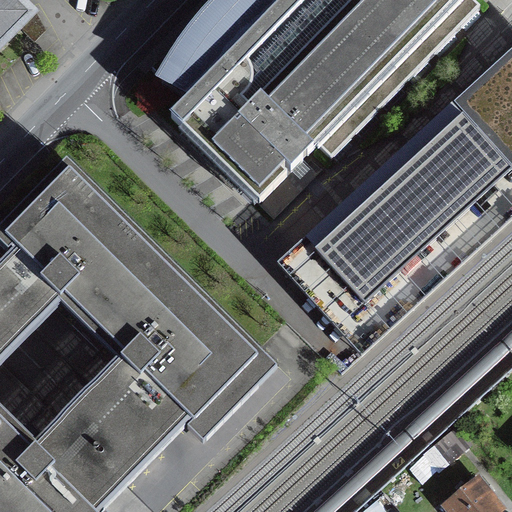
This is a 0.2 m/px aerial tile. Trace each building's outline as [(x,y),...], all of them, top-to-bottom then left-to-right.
[(0,0),(0,46),(31,15),(14,0),(0,0)] [(235,0),(233,3),(216,19),(202,36),(188,54),(177,71),(203,86),(171,118),(273,219),(480,9),(470,0),(235,0)] [(494,154),(499,150),(511,163),(511,57),(459,105),(470,117),(480,129),(476,133),(494,154)] [(470,117),(326,246),(285,284),(336,340),(356,323),(363,331),(382,313),(375,305),(377,303),(511,181),(511,163),(499,150),(494,154),(476,133),(480,129),(470,117)] [(103,511),(185,428),(203,446),(279,369),(68,161),(0,230),(0,246),(10,256),(0,266),(0,511),(103,511)] [(477,480),(445,505),(450,511),(500,511),(502,511),(477,480)] [(383,511),(375,501),(364,511),(383,511)]
